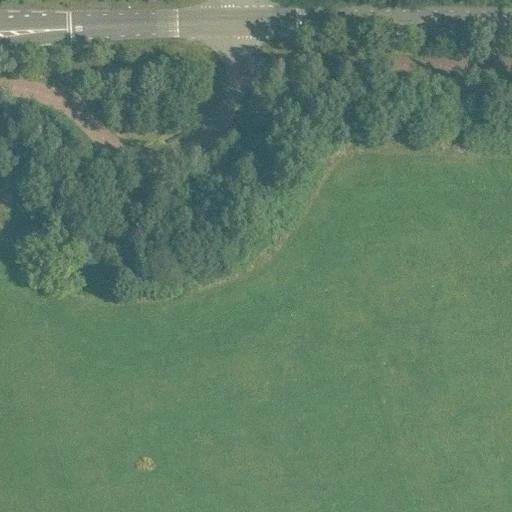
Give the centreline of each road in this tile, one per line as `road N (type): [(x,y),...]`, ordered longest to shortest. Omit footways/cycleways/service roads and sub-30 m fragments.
road 1 (unclassified): [(0,87),(48,96),(127,159),(166,164),(200,148),(230,102),(236,22)]
road 2 (secondary): [(511,24),(236,22)]
road 3 (secondary): [(68,28),(236,22)]
